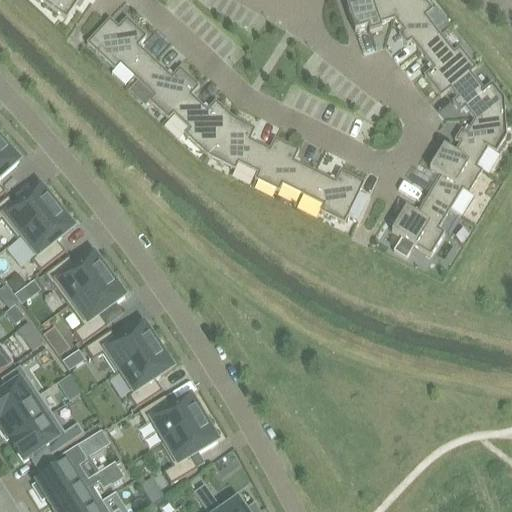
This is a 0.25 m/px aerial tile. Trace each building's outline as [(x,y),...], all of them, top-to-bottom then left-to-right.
[(35,0),(66,21),(80,0),(35,0)] [(394,22),(400,0),(368,0),(369,2),(346,10),(355,35),(367,30),(369,36),(381,32),(380,26),(394,22)] [(400,0),(394,22),(403,33),(398,37),(406,47),(411,43),(419,53),(439,37),(425,19),(432,13),(422,0),(400,0)] [(137,83),(155,64),(138,48),(146,39),(126,21),(118,30),(109,21),(86,46),(115,73),(120,67),(137,83)] [(440,99),(475,70),(459,50),(453,54),(439,37),(419,53),(433,71),(423,78),(440,99)] [(171,79),(155,64),(137,83),(153,99),(148,104),(167,122),(198,88),(179,71),(171,79)] [(474,122),(505,121),(504,102),(491,87),(484,92),(470,76),(476,71),(475,70),(440,99),(450,92),(457,101),(452,104),(460,115),(465,111),(474,122)] [(199,89),(198,88),(167,122),(168,122),(173,117),(189,132),(184,137),(207,158),(233,121),(215,104),(207,113),(191,98),(199,89)] [(233,121),(207,158),(235,172),(238,166),(258,176),(254,182),(255,182),(276,142),(275,141),(269,152),(250,142),(255,132),(233,121)] [(505,121),(474,122),(466,135),(461,132),(454,143),(460,146),(454,156),(443,149),(443,150),(482,174),(482,173),(476,170),(487,151),(496,156),(506,139),(505,121)] [(302,198),(314,174),(294,164),(299,153),(276,142),(255,182),(279,194),(282,188),(302,198)] [(0,198),(4,195),(0,190),(0,181),(19,165),(1,145),(0,146),(0,198)] [(482,174),(443,150),(429,173),(440,179),(428,198),(450,212),(462,193),(468,196),(482,174)] [(334,184),(314,174),(302,198),(323,208),(320,214),(344,226),(347,220),(358,225),(370,201),(359,196),(364,185),(340,173),(334,184)] [(21,241),(21,240),(57,211),(40,190),(16,210),(8,200),(0,205),(0,224),(1,224),(17,244),(21,241)] [(401,241),(393,254),(406,262),(414,248),(430,258),(444,235),(438,231),(450,212),(428,198),(416,218),(406,211),(391,234),(401,241)] [(73,231),(71,229),(74,227),(61,210),(58,213),(57,211),(21,240),(21,241),(36,259),(31,263),(41,274),(65,255),(57,245),(73,231)] [(98,259),(95,261),(94,258),(76,271),(69,260),(43,278),(52,290),(53,289),(68,309),(109,279),(108,277),(110,275),(98,259)] [(107,329),(99,318),(124,300),(109,279),(68,309),(82,329),(73,336),(82,347),(107,329)] [(11,297),(7,291),(0,295),(0,302),(2,304),(11,297)] [(5,317),(14,329),(24,322),(15,309),(5,317)] [(20,336),(27,345),(37,337),(30,328),(20,336)] [(102,357),(116,379),(120,376),(119,375),(158,350),(144,328),(118,345),(110,334),(84,351),(93,363),(102,357)] [(61,365),(71,357),(64,346),(53,354),(61,365)] [(0,375),(13,366),(0,348),(0,375)] [(155,383),(172,371),(171,369),(174,367),(162,350),(159,351),(158,350),(119,375),(120,376),(133,396),(128,399),(136,412),(162,394),(155,383)] [(0,383),(6,391),(0,394),(0,424),(30,403),(18,384),(26,379),(19,369),(0,381),(0,383)] [(195,401),(192,403),(190,400),(172,411),(165,399),(138,415),(146,428),(151,425),(163,445),(164,446),(204,422),(203,421),(206,419),(195,401)] [(0,429),(10,444),(43,421),(30,403),(0,424),(0,429)] [(71,444),(64,434),(56,439),(43,421),(10,444),(24,464),(46,448),(52,457),(71,444)] [(164,446),(163,445),(159,448),(172,470),(163,475),(171,488),(197,472),(190,461),(217,445),(204,422),(164,446)] [(57,472),(36,485),(50,507),(88,483),(79,469),(87,464),(78,449),(52,465),(57,472)] [(115,466),(96,478),(88,483),(50,507),(52,511),(90,511),(102,505),(93,492),(101,486),(104,491),(111,487),(111,489),(124,481),(115,466)] [(204,489),(193,496),(204,511),(258,511),(255,505),(245,511),(242,511),(235,501),(220,511),(204,489)] [(160,492),(148,500),(153,508),(164,500),(160,492)]
